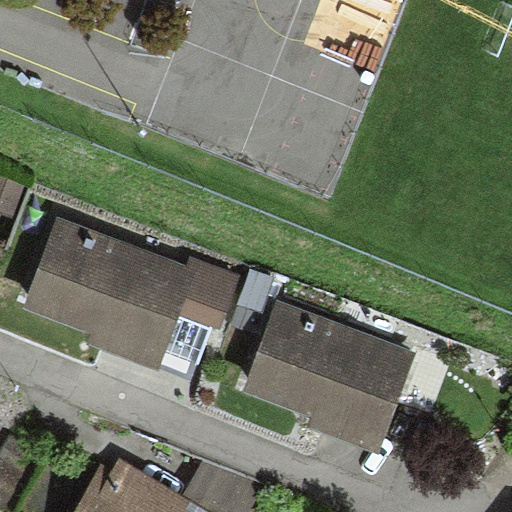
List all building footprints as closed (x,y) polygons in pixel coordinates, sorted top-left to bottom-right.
[(0,213),(13,219),(23,190),(0,181),(0,213)] [(189,271),(58,221),(21,315),(88,341),(84,352),(157,380),(179,321),(219,336),(240,281),(193,263),(189,271)] [(280,303),(246,396),(314,422),(310,433),(378,458),(417,353),(280,303)] [(18,428),(0,455),(0,511),(83,511),(106,474),(18,428)] [(201,511),(116,459),(106,474),(83,511),(201,511)]
